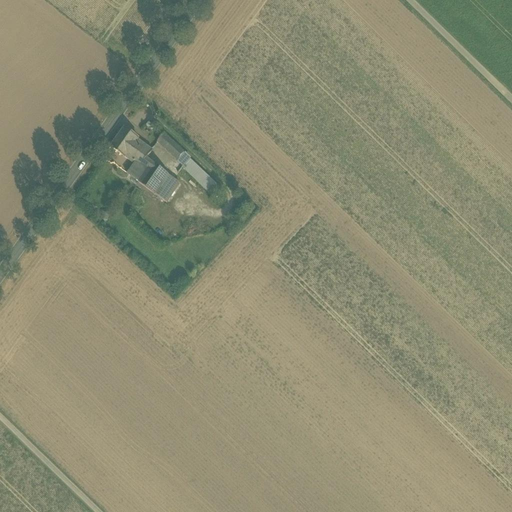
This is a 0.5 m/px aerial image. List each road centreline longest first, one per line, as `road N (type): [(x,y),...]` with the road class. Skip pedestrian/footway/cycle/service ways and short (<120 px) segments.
road 1 (secondary): [(200,0),(0,275)]
road 2 (track): [(511,99),(411,0)]
road 3 (track): [(0,418),(97,511)]
